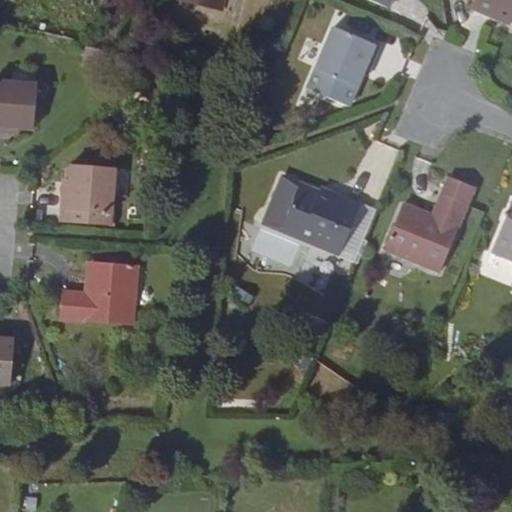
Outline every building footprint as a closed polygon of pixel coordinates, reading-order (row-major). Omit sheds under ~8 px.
[(495,14),(511,20),(511,0),(474,0),(471,8),(493,17),(495,14)] [(509,24),(511,20),(495,14),(493,17),(509,24)] [(348,105),(362,73),(368,59),(373,61),(378,47),(333,29),(307,89),(348,105)] [(368,59),(362,73),(367,75),(373,61),(368,59)] [(2,127),(16,128),(32,130),(35,86),(0,83),(0,132),(2,132),(2,127)] [(70,166),(68,182),(67,196),(62,196),(61,210),(66,210),(65,222),(110,226),(115,170),(70,166)] [(359,205),(336,195),(335,199),(321,193),(281,176),(262,223),(339,255),(359,205)] [(446,183),(433,215),(431,220),(401,209),(385,250),(439,272),(472,193),(446,183)] [(335,199),(336,195),(323,189),(321,193),(335,199)] [(431,220),(433,215),(403,203),(401,209),(431,220)] [(511,251),(511,203),(495,245),(511,251)] [(493,252),(511,259),(511,251),(495,245),(493,252)] [(89,295),(84,294),(62,293),(60,320),(133,326),(137,268),(92,264),(89,295)] [(0,383),(8,384),(12,341),(0,339),(0,383)]
